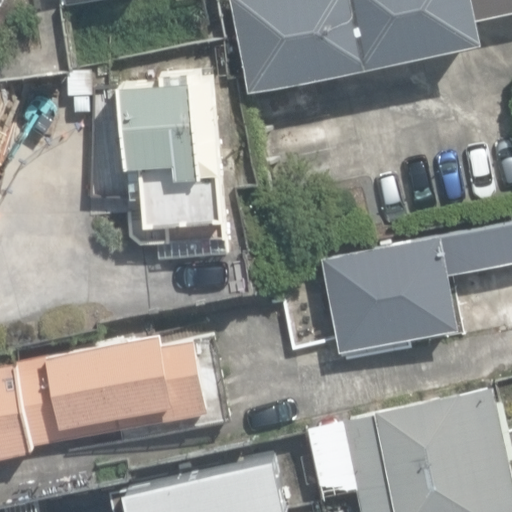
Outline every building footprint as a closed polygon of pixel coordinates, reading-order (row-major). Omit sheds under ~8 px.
[(511,0),(232,0),(251,85),(483,35),(478,12),(511,4),(511,0)] [(160,240),(161,254),(231,249),(218,70),(125,80),(129,162),(140,161),(143,241),(160,240)] [(342,349),(462,326),(451,269),(511,257),(511,217),(324,254),(342,349)] [(129,430),(234,415),(218,328),(198,334),(167,340),(165,332),(0,362),(0,453),(51,444),(129,430)] [(358,486),(363,511),(486,511),(511,506),(511,469),(492,379),(375,405),(307,420),(323,493),(358,486)] [(293,511),(279,449),(138,479),(144,511),(293,511)]
